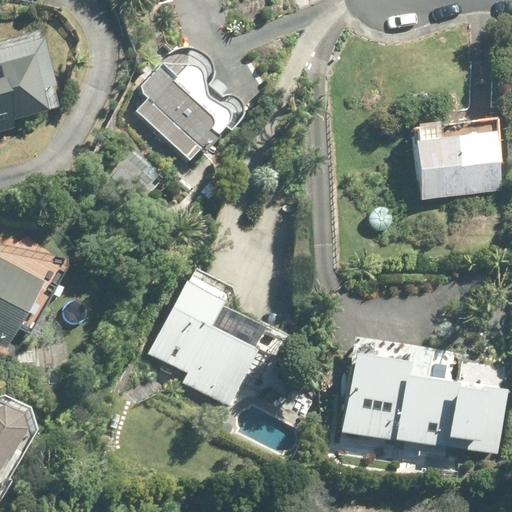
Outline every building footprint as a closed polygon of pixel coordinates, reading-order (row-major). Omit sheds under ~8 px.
[(0,131),(11,128),(9,119),(47,108),(41,88),(52,85),(39,38),(0,47),(0,131)] [(226,91),(231,86),(214,72),(211,65),(209,60),(205,55),(200,51),(195,48),(190,47),(184,46),(178,47),(172,49),(138,86),(141,94),(145,97),(132,111),(186,159),(196,150),(200,154),(203,150),(214,160),(223,136),(242,115),(242,111),(242,106),(240,102),(237,98),(233,96),(226,91)] [(496,117),(411,126),(419,200),(497,191),(491,137),(498,137),(496,117)] [(0,346),(3,348),(39,283),(0,261),(0,346)] [(150,352),(186,372),(181,382),(224,405),(255,347),(271,356),(281,336),(220,304),(229,287),(194,268),(150,352)] [(426,377),(430,349),(404,346),(402,360),(349,353),(338,432),(495,454),(504,390),(475,386),(475,389),(455,386),(456,382),(426,377)] [(0,463),(2,459),(5,461),(22,429),(19,417),(0,407),(0,406),(0,463)]
